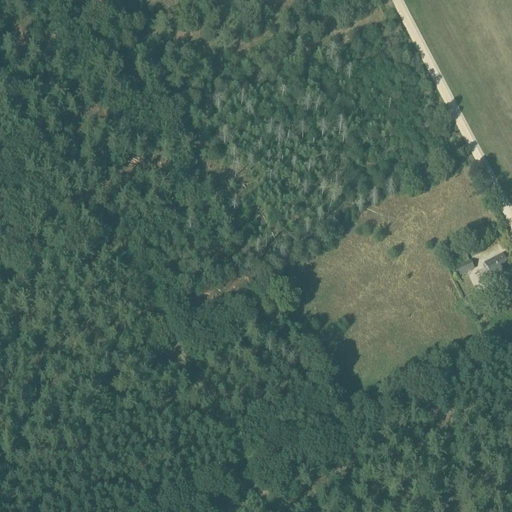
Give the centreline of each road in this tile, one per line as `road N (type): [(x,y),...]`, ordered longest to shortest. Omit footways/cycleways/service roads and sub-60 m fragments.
road 1 (track): [(0,78),(260,473)]
road 2 (track): [(511,337),(193,511)]
road 3 (unclassified): [(396,0),(511,225)]
